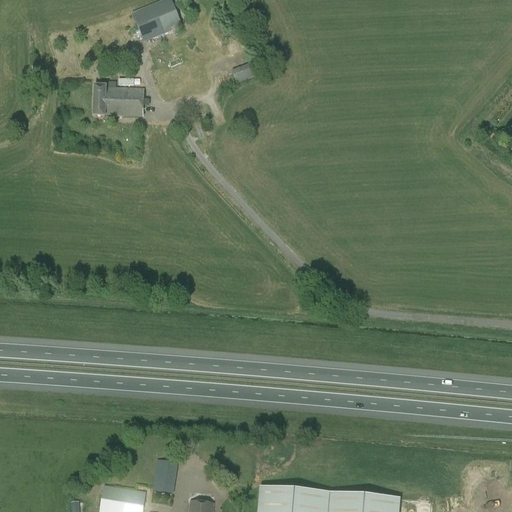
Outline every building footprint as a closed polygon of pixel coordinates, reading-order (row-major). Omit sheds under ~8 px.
[(144,44),(168,34),(174,31),(182,28),(170,0),(166,0),(132,14),(144,44)] [(230,71),(235,85),(249,80),(244,66),(230,71)] [(144,90),(106,89),(106,88),(95,87),(94,118),(105,119),(105,117),(143,118),(144,90)] [(485,133),(492,139),(497,134),(489,128),(485,133)] [(157,461),(151,503),(172,506),(178,464),(157,461)] [(99,511),(143,511),(146,494),(104,487),(99,511)] [(398,511),(400,501),(260,489),(258,511),(398,511)] [(190,502),(188,511),(213,511),(214,505),(190,502)]
